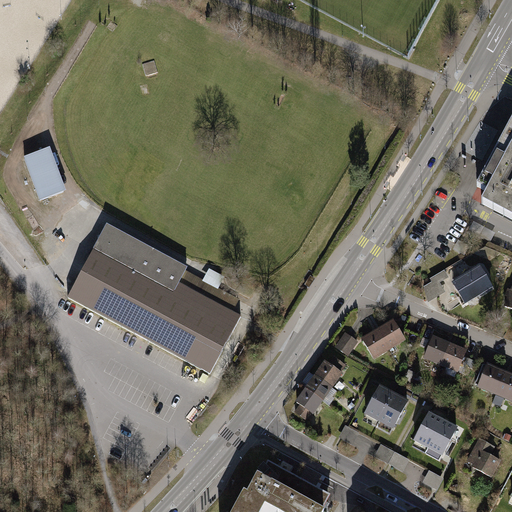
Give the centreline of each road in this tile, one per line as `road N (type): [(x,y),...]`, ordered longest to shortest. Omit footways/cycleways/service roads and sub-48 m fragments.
road 1 (secondary): [(488,59),(346,280)]
road 2 (residential): [(431,511),(256,410)]
road 3 (residential): [(511,349),(346,280)]
road 4 (secondary): [(346,280),(256,410)]
road 5 (secondary): [(256,410),(167,511)]
